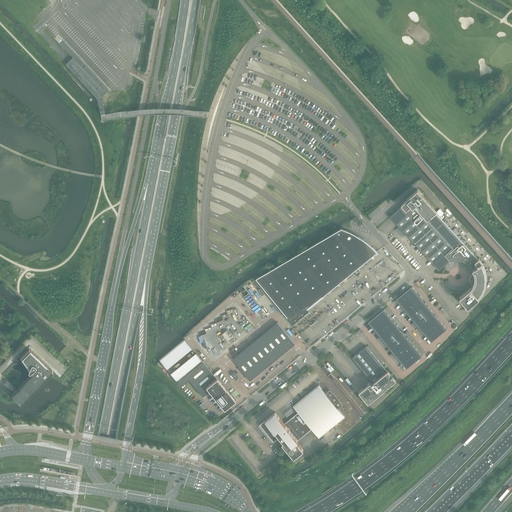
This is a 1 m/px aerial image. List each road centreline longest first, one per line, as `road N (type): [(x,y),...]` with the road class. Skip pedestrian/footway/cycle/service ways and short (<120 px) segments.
road 1 (primary): [(151,185),(87,511)]
road 2 (unclassified): [(219,430),(408,277),(373,231)]
road 3 (primary): [(144,268),(195,0)]
road 4 (primary): [(151,185),(121,264),(86,440)]
road 5 (motorway): [(511,341),(408,446),(316,511)]
road 6 (primary): [(96,511),(144,268)]
road 7 (primary): [(122,467),(141,365),(144,268)]
road 8 (primary): [(185,0),(151,185)]
road 9 (motorway): [(511,402),(405,511)]
